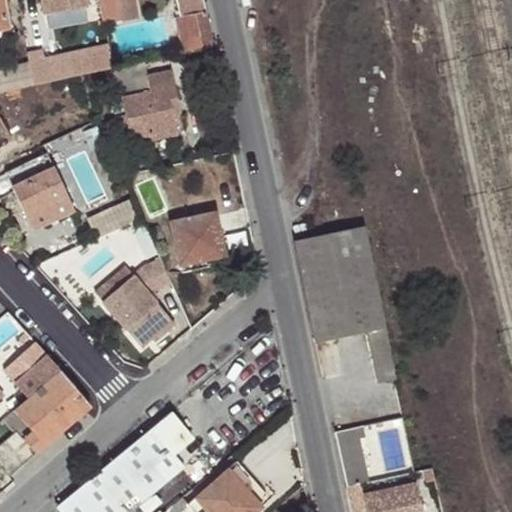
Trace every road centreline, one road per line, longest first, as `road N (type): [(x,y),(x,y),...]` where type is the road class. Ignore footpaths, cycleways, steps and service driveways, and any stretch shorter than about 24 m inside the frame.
road 1 (unclassified): [(222,0),(276,281)]
road 2 (unclassified): [(276,281),(329,511)]
road 3 (residential): [(129,406),(276,281)]
road 4 (residential): [(0,263),(129,406)]
road 5 (residential): [(11,511),(129,406)]
